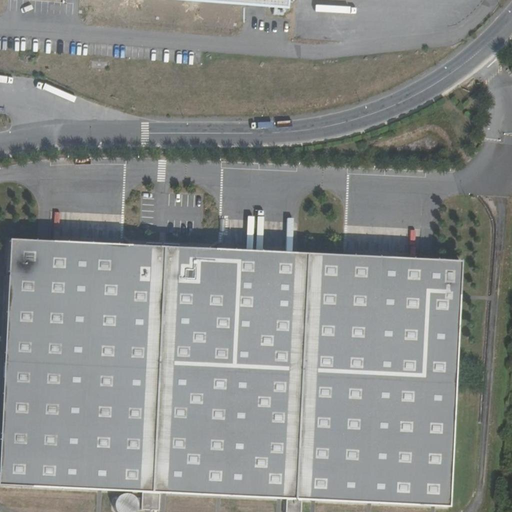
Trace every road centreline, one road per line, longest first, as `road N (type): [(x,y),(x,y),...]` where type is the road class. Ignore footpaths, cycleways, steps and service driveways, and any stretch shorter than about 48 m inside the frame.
road 1 (unknown): [(476,53),(505,87),(500,179),(104,167),(0,179)]
road 2 (unclassified): [(0,145),(57,132),(249,133),(344,123),(442,78),(511,18)]
road 3 (unknown): [(470,511),(499,272),(500,179)]
